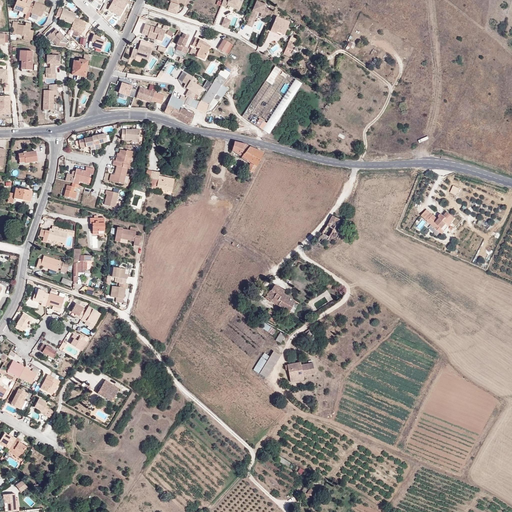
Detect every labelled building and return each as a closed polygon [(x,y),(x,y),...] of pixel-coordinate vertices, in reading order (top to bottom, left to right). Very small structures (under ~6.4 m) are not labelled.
[(30,3),(31,1),(28,0),(27,0),(26,4),(22,2),(17,0),(16,0),(13,9),(26,14),(27,11),(30,3)] [(124,0),(112,0),(107,9),(120,15),(127,2),(124,0)] [(262,14),(266,16),(269,9),(265,7),(266,5),(257,1),(249,20),(252,21),(249,26),(252,27),(259,13),(262,14)] [(30,3),(27,11),(41,17),(45,6),(35,2),(34,5),(30,3)] [(232,4),(231,6),(239,10),(242,3),(238,2),(237,6),(232,4)] [(179,5),(170,3),(168,12),(176,14),(179,5)] [(63,10),(58,8),(56,16),(60,18),(59,19),(72,24),(75,18),(76,14),(63,9),(63,10)] [(278,30),(277,31),(285,35),(290,23),(276,17),(272,28),(278,30)] [(72,24),(70,29),(82,34),(86,23),(81,21),(78,20),(79,19),(75,18),(72,24)] [(224,19),(221,26),(228,28),(230,21),(224,19)] [(17,22),(13,22),(12,27),(14,28),(13,34),(15,34),(25,36),(28,36),(30,30),(30,26),(31,24),(26,23),(25,26),(17,24),(17,22)] [(157,39),(156,39),(162,41),(165,31),(145,24),(142,34),(148,35),(157,39)] [(69,42),(56,29),(51,34),(50,33),(47,36),(52,41),(54,39),(56,41),(67,43),(69,42)] [(33,30),(30,30),(28,36),(25,36),(24,39),(31,40),(33,30)] [(104,41),(100,39),(96,38),(97,36),(93,35),(91,42),(94,43),(93,47),(102,50),(104,41)] [(183,48),(188,38),(182,35),(181,39),(179,39),(176,46),(177,46),(175,51),(186,55),(188,50),(183,48)] [(206,56),(211,47),(203,43),(204,42),(196,38),(192,46),(196,48),(197,46),(200,48),(199,50),(197,54),(202,56),(203,55),(206,56)] [(230,43),(223,39),(218,49),(224,53),(225,52),(230,44),(230,43)] [(153,45),(141,40),(139,45),(152,49),(153,45)] [(294,43),(292,41),(291,42),(289,42),(284,54),(289,56),(294,43)] [(152,49),(139,45),(137,50),(133,49),(130,58),(135,60),(136,56),(148,60),(152,49)] [(25,69),(32,70),(32,61),(32,51),(20,50),(19,60),(21,61),(21,68),(26,68),(25,69)] [(46,74),(48,74),(48,77),(48,78),(56,78),(56,74),(55,74),(55,65),(55,63),(60,63),(60,55),(49,55),(47,55),(47,58),(47,63),(50,63),(50,68),(46,68),(46,74)] [(74,61),(72,72),(86,73),(88,61),(79,59),(79,62),(74,61)] [(302,84),(275,66),(242,116),(269,134),(302,84)] [(223,68),(218,75),(226,79),(230,73),(223,68)] [(191,81),(193,78),(187,74),(182,82),(185,84),(184,87),(190,90),(189,92),(188,91),(186,96),(192,98),(193,99),(195,95),(193,94),(193,92),(198,95),(203,88),(191,81)] [(214,82),(221,86),(225,79),(218,75),(214,82)] [(205,110),(209,104),(221,86),(214,82),(207,93),(202,100),(201,102),(193,99),(192,98),(192,99),(186,96),(185,99),(183,102),(189,105),(204,112),(205,110)] [(121,83),(118,93),(129,96),(132,87),(121,83)] [(56,95),(56,84),(49,85),(49,90),(44,90),(43,109),(50,110),(50,112),(53,112),(53,110),(57,110),(57,104),(56,104),(56,99),(54,99),(54,95),(56,95)] [(209,104),(205,110),(212,114),(227,90),(221,86),(209,104)] [(151,102),(151,101),(154,92),(139,87),(136,98),(151,102)] [(164,96),(157,93),(154,102),(161,104),(164,96)] [(0,116),(12,117),(11,95),(0,95),(0,116)] [(179,111),(180,109),(183,102),(179,100),(171,95),(167,105),(179,111)] [(164,112),(176,118),(179,111),(167,105),(164,112)] [(179,111),(176,118),(189,125),(193,115),(180,109),(179,111)] [(139,141),(140,129),(132,128),(132,129),(126,129),(126,130),(122,129),(121,137),(122,137),(122,140),(139,141)] [(94,146),(95,150),(100,149),(99,143),(107,142),(105,134),(92,136),(92,137),(94,146)] [(86,147),(94,146),(92,137),(84,139),(79,140),(80,147),(86,146),(86,147)] [(246,145),(234,141),(233,146),(231,145),(231,147),(233,148),(232,150),(252,163),(248,170),(253,173),(263,153),(249,147),(246,145)] [(127,168),(130,169),(132,161),(131,161),(133,151),(127,150),(126,151),(120,150),(119,153),(117,153),(115,161),(114,161),(113,165),(117,166),(127,168)] [(37,161),(36,151),(19,154),(20,164),(37,161)] [(123,184),(127,168),(117,166),(115,175),(111,174),(109,181),(123,184)] [(72,172),(70,182),(72,183),(76,184),(78,185),(79,181),(88,183),(90,183),(91,178),(89,178),(90,174),(93,174),(94,169),(87,167),(85,171),(76,169),(76,172),(73,171),(72,172)] [(158,180),(157,184),(156,188),(172,191),(175,179),(159,176),(160,172),(152,171),(151,179),(154,179),(158,180)] [(76,184),(72,183),(71,186),(67,185),(66,189),(64,196),(75,199),(77,192),(74,191),(76,184)] [(456,195),(459,188),(453,186),(450,193),(456,195)] [(15,193),(9,192),(8,202),(13,203),(14,198),(30,201),(32,191),(15,188),(15,193)] [(115,207),(118,193),(107,190),(105,194),(107,195),(104,205),(115,207)] [(451,222),(455,218),(447,211),(443,215),(442,214),(440,214),(439,215),(439,217),(440,218),(438,220),(427,209),(421,215),(442,234),(452,223),(451,222)] [(105,234),(104,217),(98,218),(98,215),(94,215),(94,218),(90,218),(90,223),(92,223),(93,234),(105,234)] [(334,216),(323,234),(324,234),(329,238),(334,241),(338,235),(333,232),(341,219),(334,216)] [(139,246),(141,236),(136,235),(137,228),(130,227),(130,230),(122,229),(123,228),(117,227),(115,241),(120,242),(121,239),(134,241),(134,245),(139,246)] [(68,233),(54,230),(50,229),(49,231),(41,229),(39,236),(43,237),(43,241),(56,244),(57,242),(65,244),(68,233)] [(329,238),(324,234),(316,241),(320,246),(329,238)] [(74,284),(78,282),(78,276),(79,276),(78,272),(81,272),(81,269),(87,269),(87,261),(91,261),(91,255),(81,255),(81,250),(74,249),(73,283),(74,284)] [(59,268),(61,261),(44,256),(42,260),(39,259),(36,267),(40,268),(41,266),(58,272),(59,268)] [(70,264),(63,262),(61,268),(60,271),(67,273),(70,264)] [(117,282),(119,283),(125,284),(126,279),(124,278),(125,274),(125,269),(113,267),(112,277),(117,278),(117,282)] [(125,284),(119,283),(118,287),(112,286),(111,297),(120,298),(124,299),(126,288),(128,288),(128,284),(125,284)] [(282,313),(287,316),(294,302),(283,293),(284,291),(275,285),(265,298),(284,309),(282,313)] [(46,305),(49,294),(43,292),(44,291),(38,289),(37,292),(35,292),(32,300),(40,303),(40,301),(42,301),(41,305),(45,307),(46,305)] [(64,298),(50,293),(49,294),(46,305),(50,307),(50,305),(56,307),(61,308),(64,298)] [(78,318),(81,320),(85,312),(82,310),(84,308),(76,304),(71,311),(79,316),(78,318)] [(81,320),(85,322),(84,324),(93,329),(101,314),(88,307),(85,312),(81,320)] [(276,321),(277,315),(269,310),(262,319),(272,325),(276,321)] [(33,319),(23,313),(17,324),(21,326),(25,328),(25,329),(28,324),(27,323),(28,320),(31,322),(33,319)] [(311,331),(309,329),(301,335),(305,338),(306,336),(313,341),(317,336),(310,332),(311,331)] [(280,343),(284,337),(281,335),(281,334),(280,333),(276,340),(280,343)] [(79,349),(84,340),(74,334),(71,337),(73,338),(70,344),(79,349)] [(88,342),(84,340),(79,349),(82,351),(88,342)] [(57,352),(46,346),(42,352),(53,358),(57,352)] [(281,355),(273,351),(259,374),(266,378),(281,355)] [(7,371),(19,377),(24,367),(16,363),(16,362),(13,360),(7,371)] [(297,377),(303,376),(315,374),(312,363),(301,365),(300,362),(287,365),(288,370),(290,382),(297,380),(297,377)] [(24,367),(19,377),(32,384),(37,374),(28,369),(28,368),(25,366),(24,367)] [(58,385),(60,381),(48,374),(41,388),(52,394),(57,385),(58,385)] [(119,389),(105,380),(97,393),(112,401),(119,389)] [(10,404),(18,409),(25,396),(26,397),(28,393),(19,388),(10,404)] [(47,403),(39,399),(34,407),(43,411),(42,413),(45,415),(49,407),(46,405),(47,403)] [(9,449),(16,438),(9,434),(8,435),(4,433),(0,439),(0,440),(7,445),(6,447),(9,449)] [(21,439),(17,437),(16,438),(9,449),(8,451),(19,458),(26,447),(19,442),(21,439)] [(313,497),(318,488),(313,486),(316,480),(313,478),(305,491),(306,491),(304,495),(310,499),(312,496),(313,497)] [(16,486),(21,492),(27,487),(22,481),(16,486)] [(7,503),(8,511),(19,511),(18,500),(16,500),(15,493),(3,494),(4,503),(7,503)]
